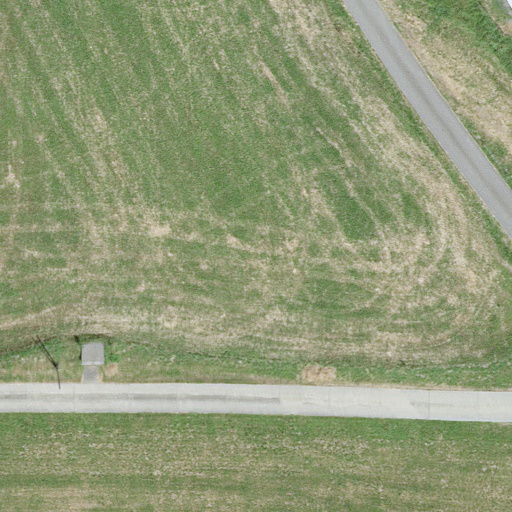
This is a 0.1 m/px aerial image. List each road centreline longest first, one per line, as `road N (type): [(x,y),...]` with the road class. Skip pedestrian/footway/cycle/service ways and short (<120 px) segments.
road 1 (track): [(0,395),(511,402)]
road 2 (unclassified): [(511,218),(370,0)]
